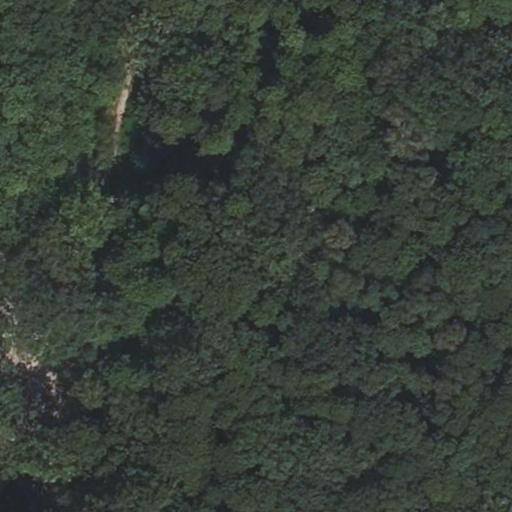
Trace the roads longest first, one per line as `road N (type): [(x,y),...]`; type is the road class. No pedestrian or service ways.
road 1 (track): [(59,388),(244,238),(447,35),(511,25)]
road 2 (track): [(124,0),(124,91),(59,388)]
road 3 (track): [(153,511),(59,388)]
road 4 (track): [(59,388),(0,498)]
